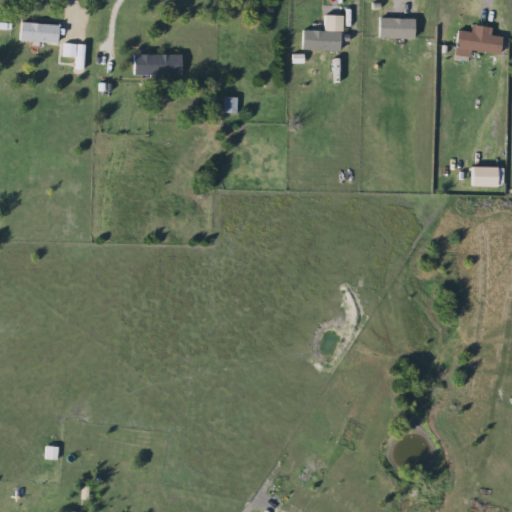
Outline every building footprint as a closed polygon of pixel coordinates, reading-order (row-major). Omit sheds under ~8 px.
[(55,25),(54,43),(15,41),(16,23),(55,25)] [(347,31),(347,49),(297,49),(297,31),(347,31)] [(499,35),(498,55),(467,53),(467,57),(451,55),(453,32),(499,35)] [(72,57),(61,56),(62,44),(73,45),(72,57)] [(129,53),(179,53),(179,75),(129,75),(129,53)]
